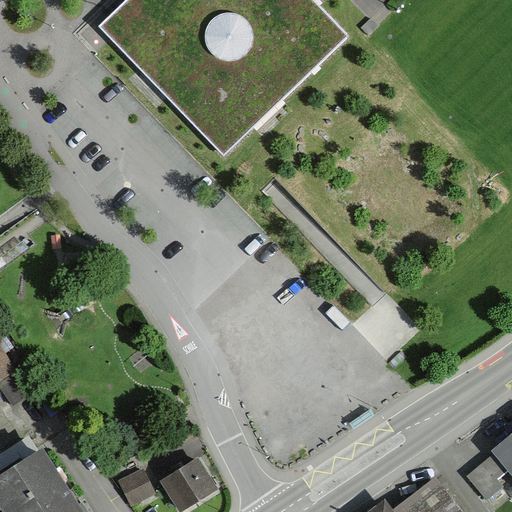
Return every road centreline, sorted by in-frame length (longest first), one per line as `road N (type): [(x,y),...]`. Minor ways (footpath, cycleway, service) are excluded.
road 1 (residential): [(0,94),(161,307),(269,511)]
road 2 (secondary): [(287,511),(511,362)]
